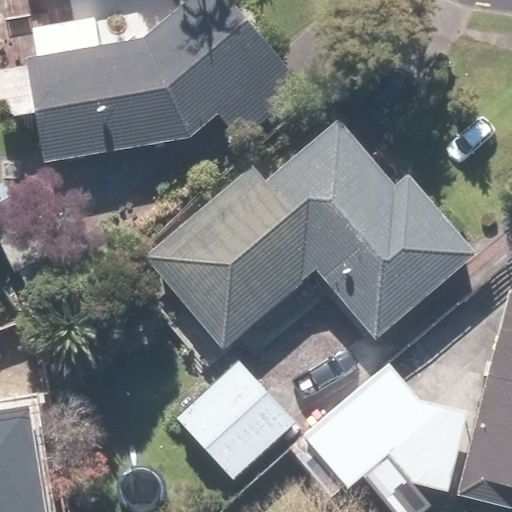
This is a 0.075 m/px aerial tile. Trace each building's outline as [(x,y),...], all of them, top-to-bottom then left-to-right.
[(34,27),(39,55),(58,160),(197,135),(224,113),(239,131),(305,77),(288,57),(241,0),(197,0),(157,34),(105,43),(100,15),(34,27)] [(346,115),(271,178),(257,161),(149,251),(228,345),(321,267),(381,339),(483,253),(415,173),(403,183),(346,115)] [(511,505),(511,286),(461,493),(511,505)] [(393,358),(305,435),(352,490),(391,456),(414,480),(452,490),(474,411),(428,399),(393,358)] [(247,360),(182,417),(238,481),(303,423),(247,360)] [(0,511),(46,511),(29,403),(0,407),(0,511)]
